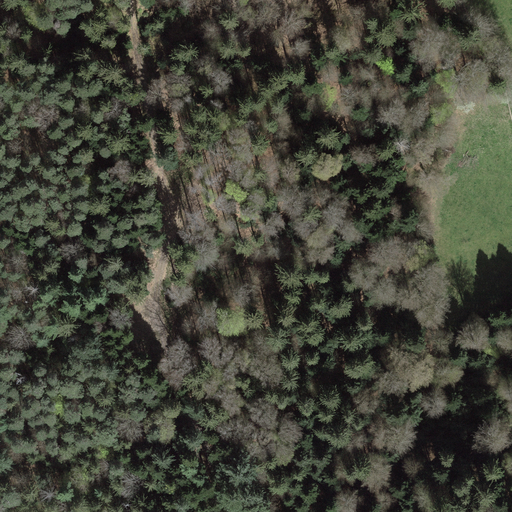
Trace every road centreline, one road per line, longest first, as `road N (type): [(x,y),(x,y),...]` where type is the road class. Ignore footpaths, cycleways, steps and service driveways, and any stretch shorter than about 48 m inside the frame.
road 1 (track): [(179,159),(156,291),(237,511)]
road 2 (track): [(179,159),(128,0)]
road 3 (track): [(511,112),(499,69),(459,0)]
